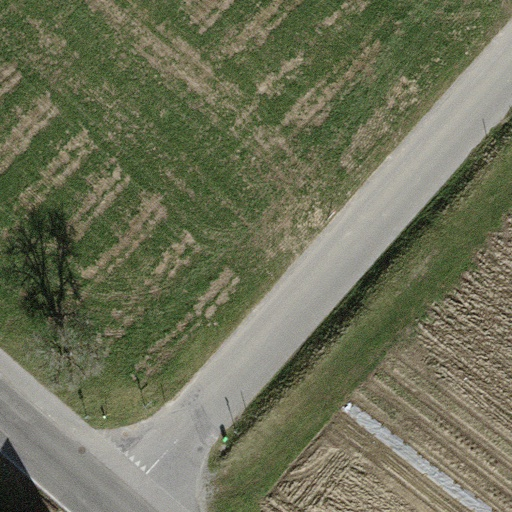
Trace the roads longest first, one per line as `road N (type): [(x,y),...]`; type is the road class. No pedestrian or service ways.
road 1 (unclassified): [(511,77),(114,511)]
road 2 (secondary): [(0,418),(107,511)]
